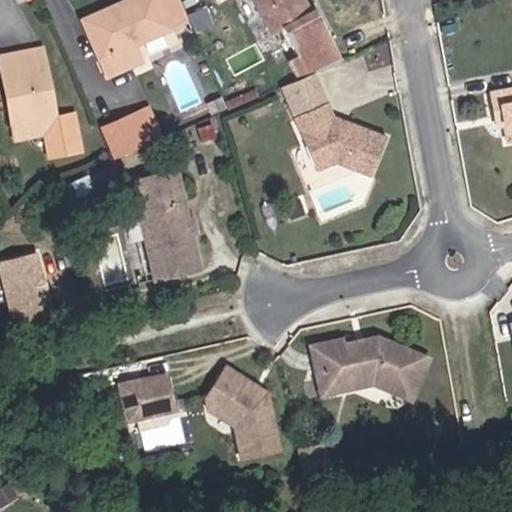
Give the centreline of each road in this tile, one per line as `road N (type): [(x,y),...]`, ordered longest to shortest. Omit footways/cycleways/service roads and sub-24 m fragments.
road 1 (residential): [(455,263),(406,0)]
road 2 (residential): [(455,263),(268,306)]
road 3 (residential): [(485,418),(455,263)]
